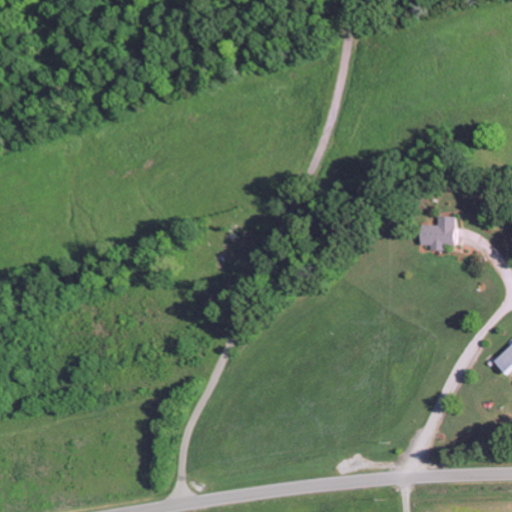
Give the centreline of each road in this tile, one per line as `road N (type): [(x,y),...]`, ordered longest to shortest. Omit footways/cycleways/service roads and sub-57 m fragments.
road 1 (residential): [(180,505),(192,426),(319,152),(351,0)]
road 2 (secondary): [(511,472),(348,482),(138,511)]
road 3 (residential): [(511,306),(463,362),(406,477)]
